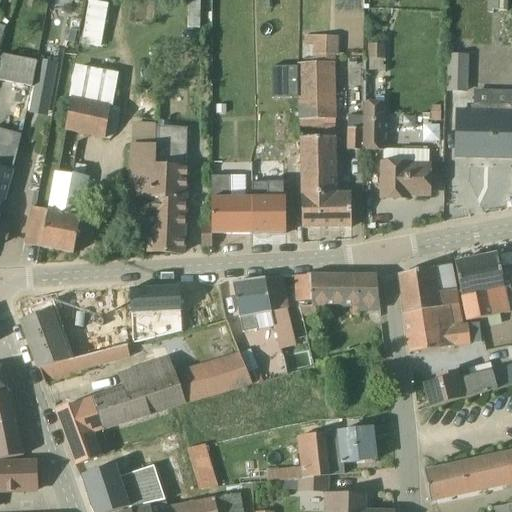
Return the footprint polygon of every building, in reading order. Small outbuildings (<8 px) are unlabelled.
[(187,0),(187,31),(198,31),(198,0),(187,0)] [(486,0),(486,16),(505,17),(505,0),(486,0)] [(87,6),(80,48),(98,51),(106,9),(87,6)] [(337,59),(336,41),(303,42),(303,50),(311,50),(312,66),(295,67),(297,123),(298,123),(299,132),(321,131),(321,128),(334,127),(334,123),(335,123),(333,59),(337,59)] [(367,62),(367,74),(381,74),(381,62),(382,62),(382,47),(366,48),(366,62),(367,62)] [(447,52),(446,93),(468,93),(469,53),(447,52)] [(3,59),(0,72),(0,84),(31,91),(36,66),(3,59)] [(116,78),(74,71),(68,102),(70,102),(65,137),(108,144),(114,138),(119,113),(110,112),(116,78)] [(382,154),(383,106),(360,106),(361,153),(382,154)] [(510,114),(509,113),(509,107),(473,106),(472,113),(456,112),(454,159),(509,160),(510,114)] [(346,119),(345,152),(361,153),(360,120),(346,119)] [(149,203),(147,255),(181,257),(186,133),(154,131),(154,128),(133,127),(123,202),(149,203)] [(322,142),(334,142),(333,139),(333,129),(322,129),(322,142)] [(0,220),(12,175),(20,139),(0,133),(0,243),(5,245),(10,226),(0,221),(0,220)] [(300,226),(349,226),(349,195),(336,196),(334,142),(299,143),(300,226)] [(427,166),(427,154),(407,153),(383,153),(382,154),(380,154),(380,165),(380,201),(406,202),(406,194),(412,194),(413,196),(415,199),(418,199),(421,198),(423,194),(427,194),(428,166),(427,166)] [(85,173),(83,170),(72,168),(70,179),(55,176),(39,251),(72,258),(79,221),(78,220),(86,182),(84,181),(85,173)] [(210,237),(250,238),(250,201),(244,200),(244,180),(210,180),(210,230),(210,237)] [(284,237),(283,200),(250,201),(250,238),(253,238),(257,242),(265,242),(269,238),(284,237)] [(46,215),(30,211),(23,248),(39,251),(46,215)] [(210,249),(210,230),(201,230),(201,249),(210,249)] [(494,257),(453,266),(464,324),(508,315),(503,291),(501,292),(494,257)] [(397,278),(402,317),(448,309),(451,330),(462,328),(449,268),(397,278)] [(357,319),(355,279),(306,279),(305,280),(294,280),(294,305),(309,305),(310,311),(299,311),(301,321),(314,321),(314,311),(350,313),(351,319),(357,319)] [(375,279),(355,280),(357,313),(378,313),(375,279)] [(279,353),(294,349),(285,313),(287,312),(280,281),(263,283),(278,353),(279,353)] [(263,283),(232,288),(242,335),(255,333),(255,334),(273,330),(263,283)] [(68,312),(115,313),(116,290),(68,289),(68,312)] [(448,309),(402,317),(407,356),(450,349),(452,350),(479,346),(476,326),(465,328),(451,330),(448,309)] [(20,327),(37,374),(68,366),(49,316),(20,327)] [(37,374),(43,387),(79,378),(78,375),(127,362),(124,351),(68,366),(37,374)] [(171,413),(250,389),(238,357),(173,376),(167,361),(116,378),(120,391),(54,415),(74,470),(103,460),(95,439),(171,413)] [(437,385),(423,389),(429,411),(511,387),(511,368),(490,375),(488,367),(467,373),(468,380),(459,383),(457,376),(436,381),(437,385)] [(0,397),(8,395),(1,371),(0,371),(0,397)] [(0,463),(22,459),(8,395),(0,397),(0,463)] [(373,463),(370,433),(369,432),(323,437),(321,422),(296,425),(297,440),(296,441),(299,471),(265,475),(266,486),(342,479),(343,479),(341,467),(373,463)] [(136,511),(196,495),(180,445),(150,452),(151,456),(155,455),(159,473),(121,485),(115,469),(81,480),(91,511),(125,511),(129,511),(130,511),(136,511)] [(511,487),(511,454),(422,474),(428,505),(511,487)] [(0,495),(35,494),(34,467),(0,467),(0,495)] [(296,496),(327,496),(327,481),(281,485),(281,494),(296,493),(296,496)] [(246,511),(244,497),(215,501),(213,492),(196,495),(161,506),(139,511),(246,511)] [(364,511),(365,498),(323,497),(322,511),(364,511)]
